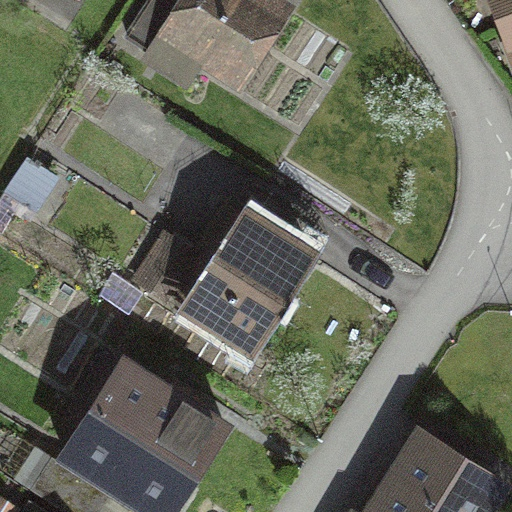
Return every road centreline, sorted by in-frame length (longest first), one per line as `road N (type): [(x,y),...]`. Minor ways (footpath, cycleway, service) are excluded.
road 1 (residential): [(308,511),(428,326),(495,145)]
road 2 (residential): [(495,145),(413,0)]
